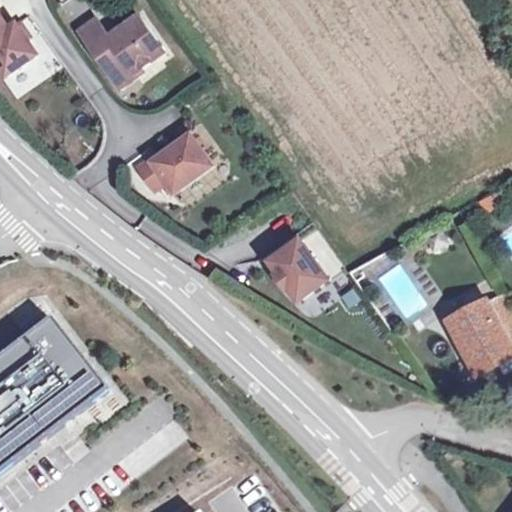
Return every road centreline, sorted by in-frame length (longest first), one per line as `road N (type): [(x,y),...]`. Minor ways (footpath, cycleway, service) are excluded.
road 1 (tertiary): [(50,196),(159,280),(338,444)]
road 2 (residential): [(338,444),(363,427),(406,416),(511,449)]
